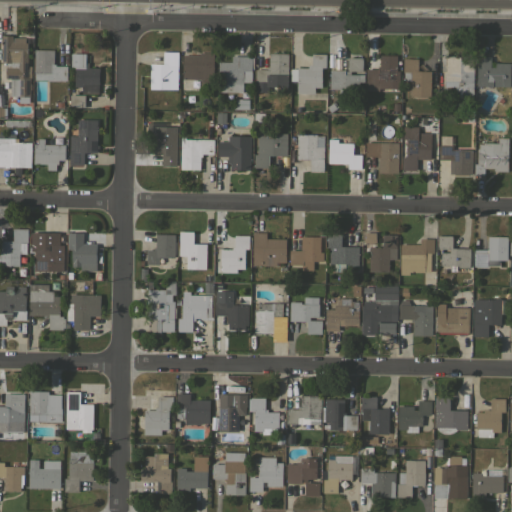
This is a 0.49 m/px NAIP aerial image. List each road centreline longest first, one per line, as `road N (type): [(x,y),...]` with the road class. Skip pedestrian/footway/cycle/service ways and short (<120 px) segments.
road 1 (residential): [(0,200),(511,209)]
road 2 (residential): [(0,362),(511,371)]
road 3 (residential): [(117,511),(125,0)]
road 4 (residential): [(511,30),(41,25)]
